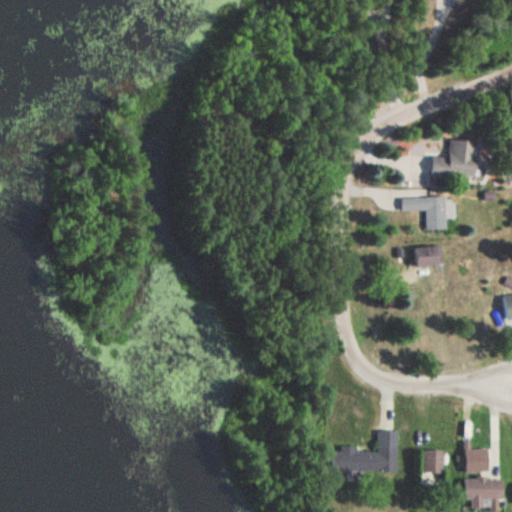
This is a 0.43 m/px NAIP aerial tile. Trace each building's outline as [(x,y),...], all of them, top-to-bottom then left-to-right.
[(476,179),(477,142),(449,141),(448,157),(431,157),(431,177),(476,179)] [(425,230),(446,230),(446,197),(425,197),(425,230)] [(415,266),(439,266),(439,247),(414,248),(415,266)] [(511,295),(502,296),(504,319),(511,318),(511,295)] [(397,431),(377,431),(376,450),(339,449),(339,452),(330,451),(329,472),(338,472),(338,482),(350,482),(351,472),(396,473),(397,431)] [(442,451),(422,451),(422,484),(442,484),(442,451)] [(464,499),(503,499),(503,480),(464,480),(464,499)]
